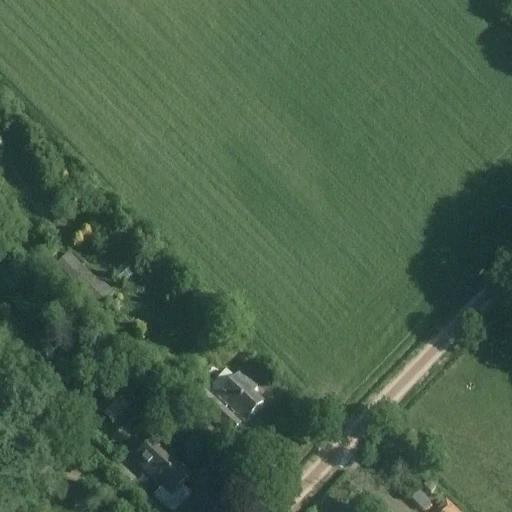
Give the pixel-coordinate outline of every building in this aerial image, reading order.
[(58,258),(58,254),(56,252),(52,251),(50,254),(50,258),(52,260),(56,260),(58,258)] [(143,276),(156,272),(153,262),(140,266),(143,276)] [(100,280),(85,295),(100,309),(114,295),(100,280)] [(164,302),(178,300),(177,288),(162,290),(164,302)] [(132,322),(121,321),(120,331),(131,332),(132,322)] [(249,362),(238,352),(232,358),(243,368),(249,362)] [(226,372),(212,386),(220,394),(218,397),(244,423),(262,405),(252,395),(256,390),(241,374),(235,380),(226,372)] [(95,411),(112,427),(139,399),(122,382),(95,411)] [(200,408),(230,436),(241,425),(210,397),(200,408)] [(133,463),(171,499),(190,478),(169,458),(173,453),(157,438),(133,463)] [(101,471),(141,508),(148,501),(108,464),(101,471)] [(430,495),(435,491),(427,484),(423,488),(430,495)]
